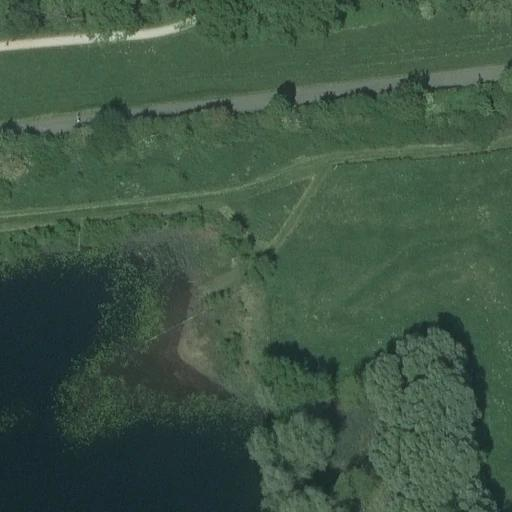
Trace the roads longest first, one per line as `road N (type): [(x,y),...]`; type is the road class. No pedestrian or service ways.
road 1 (track): [(0,222),(209,196),(333,158),(511,142)]
road 2 (unclassified): [(0,132),(511,72)]
